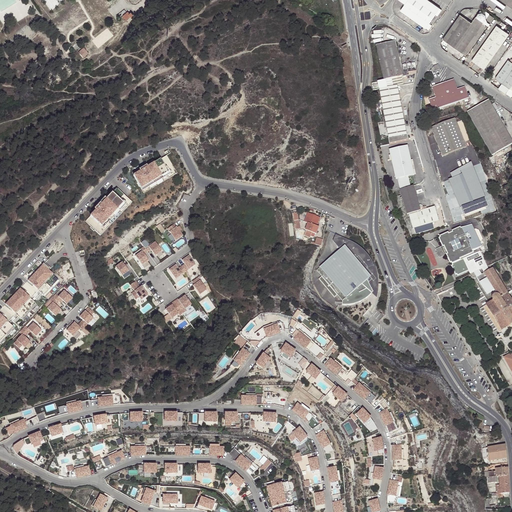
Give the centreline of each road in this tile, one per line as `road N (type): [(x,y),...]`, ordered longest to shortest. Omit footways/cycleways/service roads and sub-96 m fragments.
road 1 (residential): [(384,511),(383,430),(290,341),(265,344),(234,381),(191,408)]
road 2 (residential): [(329,511),(318,450),(305,426),(278,410),(191,408)]
road 3 (residential): [(263,511),(246,477),(214,461),(133,460),(91,479)]
road 4 (residential): [(191,408),(93,411),(40,426),(0,449)]
road 5 (residential): [(201,182),(177,143),(139,152),(62,227)]
road 6 (unclassified): [(428,46),(416,117),(448,220)]
road 7 (residential): [(371,223),(285,195),(201,182)]
road 8 (residential): [(62,227),(85,297),(28,360)]
road 9 (secondary): [(499,422),(463,390),(421,314)]
road 10 (secondary): [(408,325),(465,400),(499,422)]
